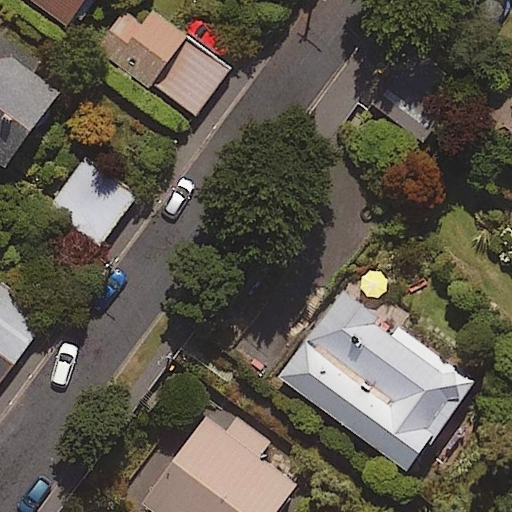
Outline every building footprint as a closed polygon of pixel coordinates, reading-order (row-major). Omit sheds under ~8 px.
[(33,0),(73,29),(94,0),(33,0)] [(144,0),(132,0),(100,41),(198,118),(235,71),(144,0)] [(37,52),(0,26),(0,156),(16,167),(68,93),(28,65),(37,52)] [(405,61),(377,103),(433,141),(461,99),(405,61)] [(139,198),(88,160),(52,206),(103,245),(139,198)] [(0,384),(51,319),(3,281),(0,285),(0,384)] [(480,384),(345,289),(282,378),(416,474),(480,384)] [(146,507),(152,511),(287,511),(305,488),(267,461),(279,445),(220,403),(146,507)]
